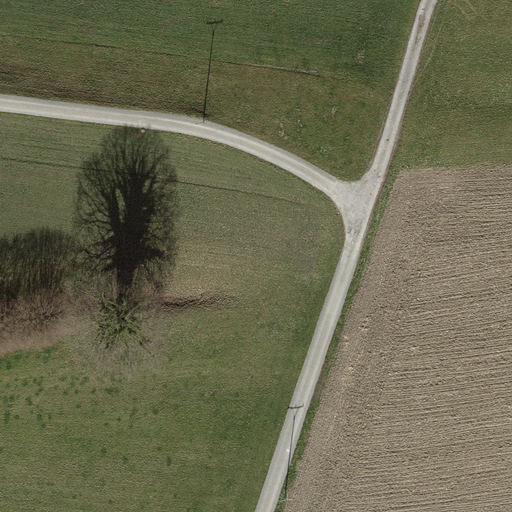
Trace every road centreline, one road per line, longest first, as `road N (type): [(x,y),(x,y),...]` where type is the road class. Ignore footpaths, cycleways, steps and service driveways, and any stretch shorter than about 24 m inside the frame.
road 1 (track): [(429,0),(265,511)]
road 2 (track): [(0,106),(149,122),(242,146),(365,214)]
